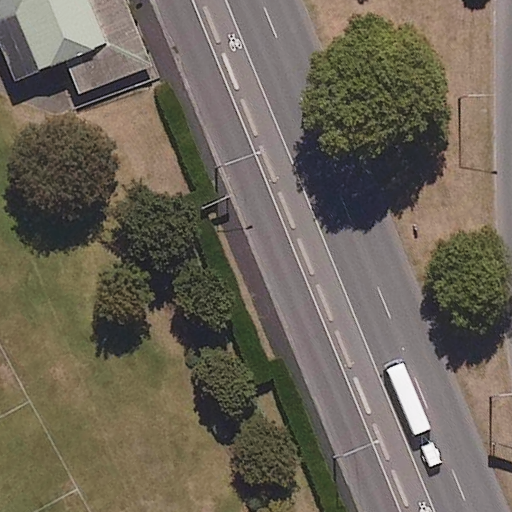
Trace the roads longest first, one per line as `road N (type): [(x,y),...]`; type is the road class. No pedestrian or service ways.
road 1 (trunk): [(380,511),(171,0)]
road 2 (trunk): [(470,511),(263,0)]
